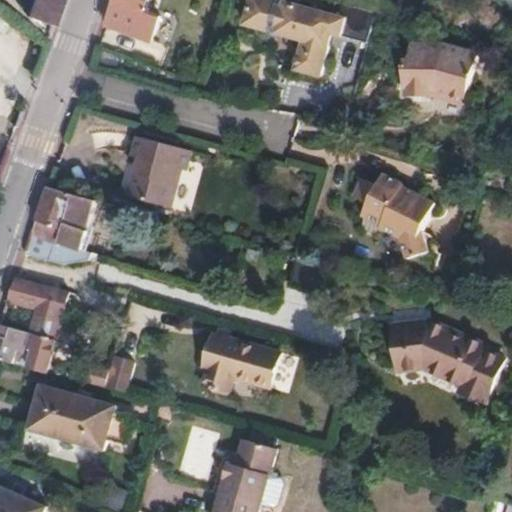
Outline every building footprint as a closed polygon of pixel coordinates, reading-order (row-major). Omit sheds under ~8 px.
[(52,23),(60,0),(33,0),(28,15),(52,23)] [(115,0),(112,10),(108,21),(152,38),(162,13),(148,9),(151,0),(115,0)] [(335,34),(370,44),(379,11),(338,0),(337,0),(334,13),(323,10),(303,4),(288,0),(253,0),(247,22),(307,40),(299,68),(324,76),(335,34)] [(304,0),(303,4),(323,10),(325,1),(322,0),(304,0)] [(409,60),(408,89),(412,90),(412,96),(437,97),(437,89),(443,88),(452,91),(450,98),(468,103),(482,53),(446,43),(414,43),(413,60),(409,60)] [(140,155),(129,195),(167,205),(179,166),(184,167),(190,150),(138,135),(133,153),(140,155)] [(369,178),(359,198),(371,204),(366,216),(371,219),(368,224),(369,231),(378,236),(385,234),(387,230),(409,242),(415,260),(434,253),(428,233),(442,205),(409,188),(409,184),(388,173),(382,185),(369,178)] [(33,233),(57,242),(61,243),(63,238),(84,246),(89,230),(86,228),(87,223),(91,224),(100,199),(49,185),(49,188),(33,233)] [(61,243),(57,242),(51,260),(63,263),(88,261),(92,249),(84,246),(63,238),(61,243)] [(18,277),(9,300),(40,309),(31,333),(21,363),(48,371),(58,334),(59,330),(69,292),(18,277)] [(429,321),(395,326),(400,370),(427,366),(468,385),(486,344),(429,321)] [(0,356),(21,363),(31,333),(1,323),(0,324),(0,356)] [(216,335),(206,371),(210,372),(206,387),(241,397),(245,382),(272,389),(283,354),(216,335)] [(133,364),(113,358),(109,371),(104,386),(124,392),(133,364)] [(82,380),(104,386),(109,371),(87,365),(82,380)] [(119,409),(46,387),(33,431),(107,452),(109,443),(116,419),(119,409)] [(224,464),(220,477),(226,479),(220,495),(215,511),(259,511),(262,505),(270,507),(279,504),(284,485),(279,477),(270,475),(278,449),(244,440),(240,454),(232,452),(228,465),(224,464)] [(228,465),(232,452),(228,451),(224,464),(228,465)] [(226,479),(220,477),(215,493),(220,495),(226,479)] [(111,479),(105,499),(121,503),(126,484),(111,479)] [(7,487),(0,501),(0,511),(45,511),(48,505),(7,487)]
